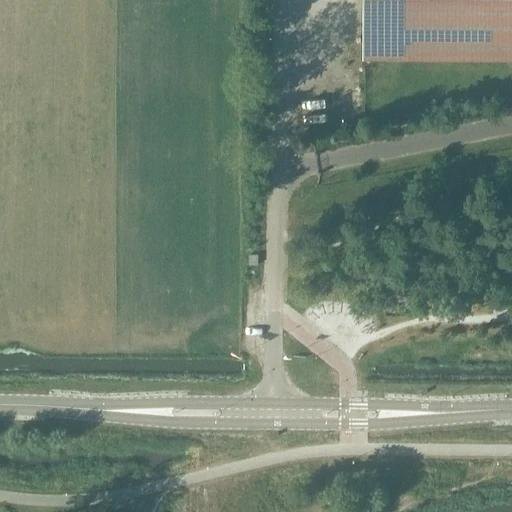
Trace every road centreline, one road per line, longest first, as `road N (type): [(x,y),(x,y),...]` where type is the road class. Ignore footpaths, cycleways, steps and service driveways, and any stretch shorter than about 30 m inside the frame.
road 1 (secondary): [(437,413),(426,406),(174,401),(110,410)]
road 2 (secondary): [(110,410),(173,422),(344,424),(437,413)]
road 3 (unknown): [(511,223),(401,219),(329,245),(274,236)]
